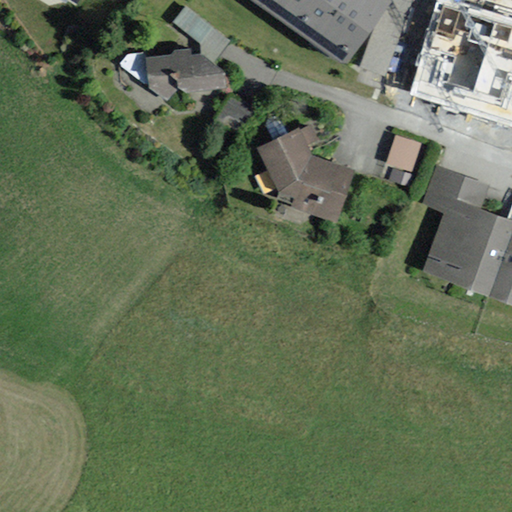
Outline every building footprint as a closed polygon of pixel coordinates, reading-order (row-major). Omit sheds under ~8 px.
[(192,0),(181,0),(174,10),(219,44),(231,28),(192,0)] [(384,0),(269,0),(346,54),(384,0)] [(410,0),(386,0),(362,65),(383,73),(410,0)] [(231,73),(203,56),(195,56),(194,50),(178,51),(179,58),(153,60),(156,95),(233,89),(231,73)] [(259,112),(233,98),(220,122),(246,136),(259,112)] [(287,195),(302,210),(342,225),(363,174),(320,157),(306,128),(265,148),(287,195)] [(413,172),(422,145),(399,138),(391,165),(413,172)] [(511,216),(485,207),(492,187),(440,168),(426,206),(451,215),(430,272),(511,301),(511,216)]
